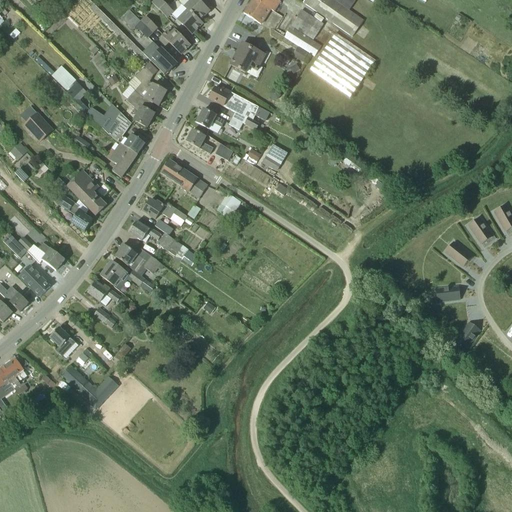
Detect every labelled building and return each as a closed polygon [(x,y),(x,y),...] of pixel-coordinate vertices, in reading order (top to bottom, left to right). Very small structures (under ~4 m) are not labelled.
[(174,13),(160,0),(155,0),(152,3),(168,19),(174,13)] [(196,0),(191,0),(184,8),(187,11),(199,22),(209,12),(196,0)] [(270,10),(255,0),(251,0),(243,13),(260,25),(270,10)] [(280,2),(277,0),(255,0),(270,10),(274,12),(280,2)] [(348,10),(338,4),(333,0),(305,0),(303,3),(352,38),(364,21),(348,10)] [(333,0),(338,4),(348,10),(355,1),(353,0),(333,0)] [(199,22),(187,11),(178,20),(178,21),(192,35),(202,25),(199,22)] [(322,47),(313,41),(324,25),(301,11),(284,38),(314,57),(322,47)] [(46,19),(51,24),(57,19),(52,14),(46,19)] [(134,29),(136,28),(147,38),(152,34),(141,23),(133,14),(126,21),(134,29)] [(157,28),(146,18),(141,23),(152,34),(157,28)] [(175,31),(170,36),(167,32),(163,37),(181,55),(190,46),(175,31)] [(334,34),(310,72),(351,98),(375,60),(334,34)] [(242,45),(230,66),(247,75),(255,79),(261,68),(259,66),(265,55),(257,51),(256,53),(242,45)] [(304,63),(309,55),(297,47),(292,56),(304,63)] [(177,65),(161,50),(153,58),(168,74),(171,71),(172,72),(175,69),(174,68),(177,65)] [(142,98),(152,104),(159,107),(166,93),(159,89),(160,88),(150,83),(153,77),(153,76),(157,72),(149,64),(135,78),(142,84),(135,92),(142,98)] [(297,65),(290,69),(294,75),(300,72),(297,65)] [(61,66),(51,76),(66,91),(76,81),(61,66)] [(112,87),(119,82),(115,76),(108,80),(112,87)] [(67,94),(73,100),(83,90),(76,83),(67,94)] [(250,103),(222,89),(221,92),(215,88),(209,100),(242,117),(250,103)] [(133,121),(147,129),(154,115),(147,112),(152,104),(142,98),(135,92),(126,102),(138,112),(133,121)] [(204,110),(196,123),(218,135),(225,122),(204,110)] [(55,131),(38,113),(24,125),(41,144),(55,131)] [(145,145),(131,135),(127,141),(123,138),(132,125),(120,114),(116,119),(121,123),(110,138),(120,144),(137,156),(145,145)] [(242,124),(232,118),(228,125),(239,130),(242,124)] [(259,124),(248,118),(244,125),(256,131),(259,124)] [(207,138),(193,131),(186,143),(210,155),(213,149),(203,144),(207,138)] [(69,141),(86,153),(91,146),(74,134),(69,141)] [(20,144),(10,153),(18,161),(18,160),(28,152),(20,144)] [(117,166),(112,173),(121,179),(137,156),(120,144),(108,160),(117,166)] [(221,145),(215,155),(228,162),(233,153),(221,145)] [(257,163),(262,155),(256,152),(251,159),(257,163)] [(282,164),(267,156),(263,164),(277,172),(282,164)] [(340,156),(333,159),(336,164),(342,162),(340,156)] [(38,178),(47,168),(35,157),(26,168),(38,178)] [(169,162),(161,175),(199,200),(207,187),(169,162)] [(263,183),(268,175),(245,162),(240,169),(263,183)] [(106,207),(93,194),(98,189),(82,172),(67,187),(96,217),(106,207)] [(375,188),(385,195),(389,189),(378,182),(375,188)] [(280,184),(275,191),(284,197),(288,190),(280,184)] [(216,212),(231,222),(243,203),(228,194),(216,212)] [(85,217),(86,215),(78,210),(79,207),(64,197),(58,206),(75,217),(71,224),(85,233),(92,222),(85,217)] [(155,220),(159,213),(181,227),(187,218),(165,204),(164,207),(157,203),(156,205),(150,201),(143,212),(155,220)] [(511,229),(511,217),(506,206),(494,213),(506,233),(511,229)] [(492,238),(479,219),(468,226),(481,245),(492,238)] [(169,237),(173,231),(159,221),(155,227),(164,234),(169,237)] [(129,234),(142,242),(147,235),(158,241),(162,236),(146,226),(145,228),(136,223),(129,234)] [(169,253),(169,252),(176,242),(169,237),(164,234),(157,245),(169,253)] [(20,259),(27,252),(18,243),(10,235),(3,242),(20,259)] [(33,246),(23,237),(18,243),(27,252),(28,252),(33,246)] [(169,252),(176,257),(183,247),(176,242),(169,252)] [(453,243),(445,253),(463,268),(471,257),(453,243)] [(42,261),(56,272),(65,260),(43,244),(38,249),(34,246),(33,246),(28,252),(39,264),(42,261)] [(120,252),(116,258),(134,272),(139,265),(153,276),(158,270),(161,272),(164,267),(151,257),(146,263),(137,256),(124,245),(119,251),(120,252)] [(191,268),(198,259),(188,251),(181,261),(191,268)] [(18,264),(11,257),(5,263),(12,270),(18,264)] [(119,282),(121,284),(128,275),(111,263),(101,277),(115,288),(119,282)] [(50,288),(30,267),(19,277),(40,298),(50,288)] [(132,281),(140,288),(140,287),(145,280),(134,272),(129,278),(133,280),(132,281)] [(0,285),(0,294),(20,313),(29,304),(18,294),(14,299),(9,294),(14,289),(5,280),(0,285)] [(145,280),(140,287),(150,293),(154,287),(145,280)] [(100,303),(106,296),(116,303),(121,297),(110,290),(105,286),(103,288),(96,283),(88,294),(100,303)] [(459,287),(436,290),(437,303),(460,300),(459,287)] [(196,315),(203,302),(185,293),(179,306),(196,315)] [(0,320),(3,323),(12,313),(0,301),(0,320)] [(208,303),(203,309),(211,315),(216,309),(208,303)] [(104,325),(105,324),(112,329),(117,323),(110,318),(110,317),(99,308),(93,315),(104,325)] [(455,342),(466,350),(480,332),(469,324),(455,342)] [(170,334),(162,328),(157,335),(165,341),(170,334)] [(59,329),(49,339),(65,354),(70,349),(65,344),(70,339),(59,329)] [(201,354),(207,344),(197,339),(192,348),(201,354)] [(126,358),(125,358),(131,350),(125,345),(119,353),(114,358),(122,364),(126,358)] [(20,386),(15,377),(23,372),(22,370),(28,365),(24,361),(18,365),(15,361),(0,371),(9,382),(19,396),(27,390),(23,384),(20,386)] [(108,377),(96,390),(71,366),(60,377),(96,411),(119,387),(108,377)] [(0,371),(0,409),(2,412),(3,414),(8,410),(0,399),(0,391),(2,390),(1,388),(9,382),(0,371)] [(47,385),(51,381),(45,376),(42,380),(47,385)]
